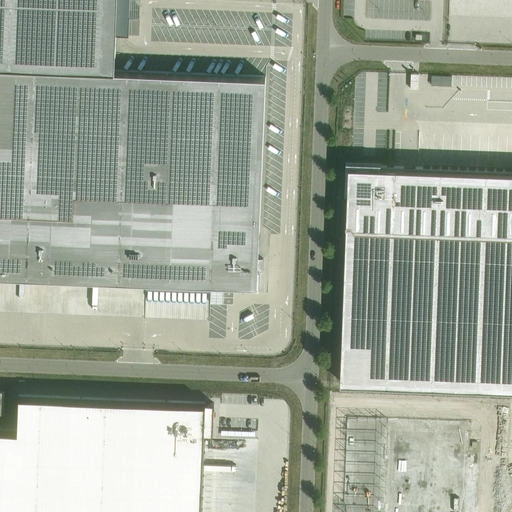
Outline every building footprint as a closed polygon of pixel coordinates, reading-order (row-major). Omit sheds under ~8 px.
[(0,0),(0,64),(114,69),(116,35),(128,35),(129,16),(139,16),(139,0),(0,0)] [(0,271),(36,273),(146,277),(211,280),(223,280),(228,280),(228,286),(231,286),(231,285),(255,286),(255,287),(258,288),(258,270),(262,270),(263,258),(254,257),(254,246),(258,246),(259,233),(265,75),(114,69),(0,64),(0,271)] [(410,72),(409,86),(418,87),(418,73),(410,72)] [(347,188),(340,381),(511,387),(511,169),(393,165),(393,169),(386,169),(386,165),(377,165),(377,163),(348,162),(347,188)] [(3,428),(0,508),(0,511),(200,511),(204,432),(212,432),(213,402),(18,394),(17,429),(3,428)] [(347,416),(343,511),(384,511),(388,418),(347,416)] [(469,421),(388,418),(384,511),(475,511),(478,452),(467,452),(469,421)] [(511,449),(511,424),(500,425),(501,430),(494,430),(494,450),(511,449)]
